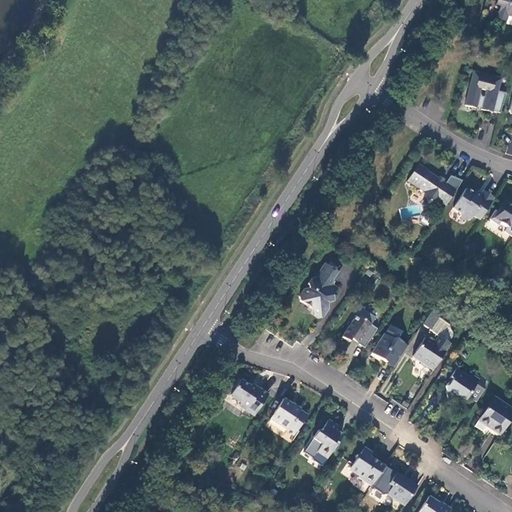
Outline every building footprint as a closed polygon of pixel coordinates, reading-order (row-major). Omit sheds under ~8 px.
[(511,18),(511,0),(494,0),(493,6),(497,8),(495,20),(503,22),(505,17),(511,18)] [(498,115),(506,87),(497,84),(498,80),(472,73),(462,105),(474,108),(475,106),(479,108),(479,110),(498,115)] [(437,202),(443,207),(460,182),(448,177),(442,185),(425,174),(415,188),(422,192),(425,205),(437,202)] [(472,217),(478,221),(492,199),(482,192),(479,197),(477,199),(472,196),(464,191),(452,209),(457,213),(459,217),(465,221),(470,220),(472,217)] [(503,234),(511,239),(511,207),(511,208),(504,203),(496,213),(494,212),(487,221),(498,227),(499,225),(505,229),(503,234)] [(321,319),(327,311),(326,307),(329,303),(332,303),(332,295),(336,289),(333,287),(331,282),(337,273),(323,264),(313,278),(309,279),(305,285),(305,288),(303,289),(297,298),(297,301),(310,310),(312,316),(316,319),(321,319)] [(356,345),(363,349),(375,330),(369,326),(373,319),(359,310),(340,337),(347,342),(349,339),(356,345)] [(447,343),(451,337),(451,331),(449,329),(447,324),(429,312),(422,322),(430,328),(428,330),(438,336),(447,343)] [(385,363),(392,368),(406,346),(395,339),(392,339),(383,334),(370,353),(380,359),(381,357),(386,361),(385,363)] [(426,366),(433,370),(450,344),(447,343),(438,336),(433,343),(424,338),(412,356),(419,361),(418,365),(423,368),(426,366)] [(463,401),(478,379),(471,375),(466,376),(454,369),(448,378),(451,379),(449,382),(446,382),(443,387),(445,398),(454,397),(459,401),(463,401)] [(253,417),(267,396),(258,390),(256,392),(239,382),(229,397),(239,403),(238,406),(253,417)] [(478,421),(488,427),(490,424),(502,432),(511,416),(511,410),(493,398),(478,421)] [(305,418),(298,413),(289,408),(290,406),(283,401),(270,421),(285,431),(293,437),(305,418)] [(289,408),(298,413),(299,410),(291,405),(290,406),(289,408)] [(337,428),(329,424),(326,427),(323,426),(319,432),(317,431),(312,440),(319,445),(314,455),(324,461),(328,454),(333,454),(336,450),(335,446),(340,436),(334,432),(337,428)] [(490,424),(488,427),(500,435),(502,432),(490,424)] [(370,487),(383,468),(368,458),(371,454),(363,449),(358,456),(354,456),(355,459),(349,469),(356,474),(358,478),(370,487)] [(402,506),(415,487),(407,481),(406,483),(393,475),(387,485),(390,487),(386,495),(402,506)] [(447,511),(448,511),(427,497),(417,511),(447,511)]
